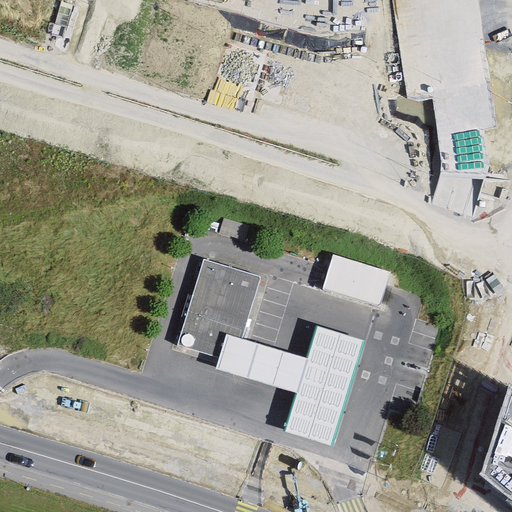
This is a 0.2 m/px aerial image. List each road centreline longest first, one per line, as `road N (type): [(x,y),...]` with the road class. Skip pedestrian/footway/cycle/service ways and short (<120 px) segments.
road 1 (residential): [(511,251),(0,73)]
road 2 (residential): [(511,273),(441,511)]
road 3 (primary): [(0,440),(231,511)]
